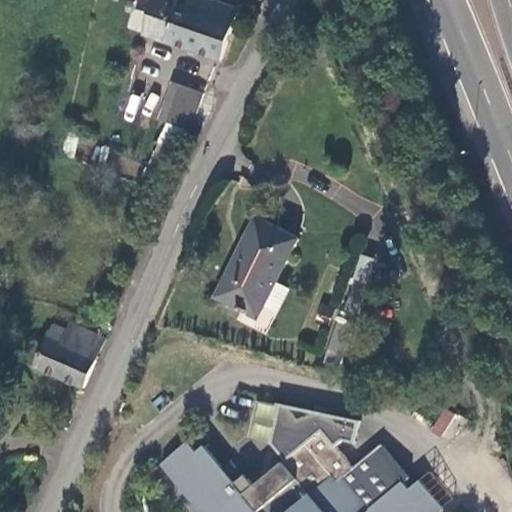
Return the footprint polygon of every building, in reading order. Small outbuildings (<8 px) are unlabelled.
[(243,6),(225,0),(156,0),(149,32),(225,58),(243,6)] [(48,67),(44,82),(72,89),(75,73),(48,67)] [(191,127),(209,89),(176,78),(162,115),(191,127)] [(301,236),(266,218),(249,256),(241,253),(221,294),(253,312),(270,280),(275,284),(301,236)] [(334,345),(347,350),(372,278),(358,275),(334,345)] [(35,364),(84,387),(108,337),(104,336),(72,322),(64,342),(46,336),(43,342),(32,337),(23,351),(37,358),(35,364)] [(274,442),(289,460),(325,430),(337,444),(342,440),(353,442),(358,421),(281,406),(274,442)] [(445,407),(431,429),(449,441),(463,419),(445,407)] [(440,511),(444,508),(422,480),(413,489),(406,481),(409,479),(382,445),(356,468),(325,430),(289,460),(258,485),(250,475),(239,485),(207,448),(199,454),(190,444),(164,466),(202,511),(440,511)]
